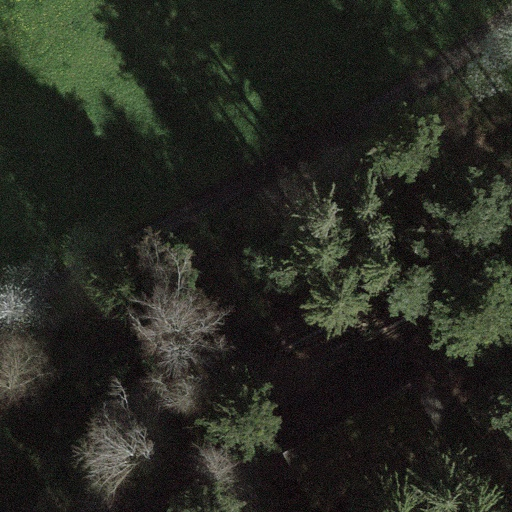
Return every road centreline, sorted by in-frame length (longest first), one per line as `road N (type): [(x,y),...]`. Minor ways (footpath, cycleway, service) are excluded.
road 1 (track): [(511,11),(0,324)]
road 2 (track): [(511,308),(191,511)]
